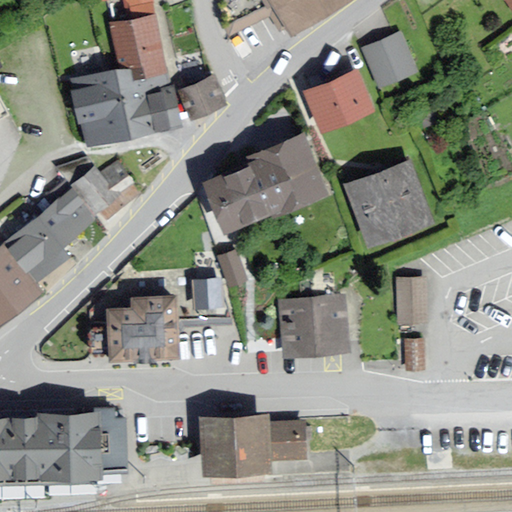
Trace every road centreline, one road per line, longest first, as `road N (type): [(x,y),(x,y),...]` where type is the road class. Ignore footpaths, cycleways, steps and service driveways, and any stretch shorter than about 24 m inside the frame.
road 1 (unclassified): [(0,392),(511,397)]
road 2 (residential): [(249,95),(0,362)]
road 3 (residential): [(363,0),(249,95)]
